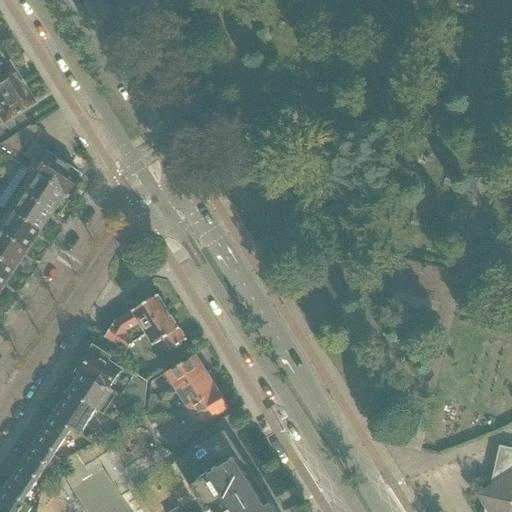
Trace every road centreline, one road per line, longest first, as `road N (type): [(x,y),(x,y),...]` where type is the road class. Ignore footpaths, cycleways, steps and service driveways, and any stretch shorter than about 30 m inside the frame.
road 1 (primary): [(385,511),(180,184)]
road 2 (primary): [(165,211),(354,511)]
road 3 (tertiary): [(5,409),(118,239),(165,211)]
road 4 (tertiary): [(146,180),(108,204),(0,371)]
road 5 (primary): [(180,184),(64,0)]
road 6 (primary): [(32,0),(146,180)]
